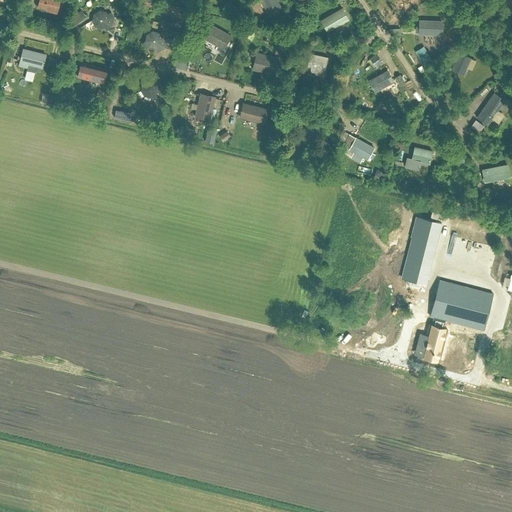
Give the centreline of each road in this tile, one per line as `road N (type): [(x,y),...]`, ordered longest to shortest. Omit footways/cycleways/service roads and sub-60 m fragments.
road 1 (residential): [(377,26),(349,64),(337,100),(325,107),(0,27)]
road 2 (residential): [(377,26),(440,111),(473,138)]
